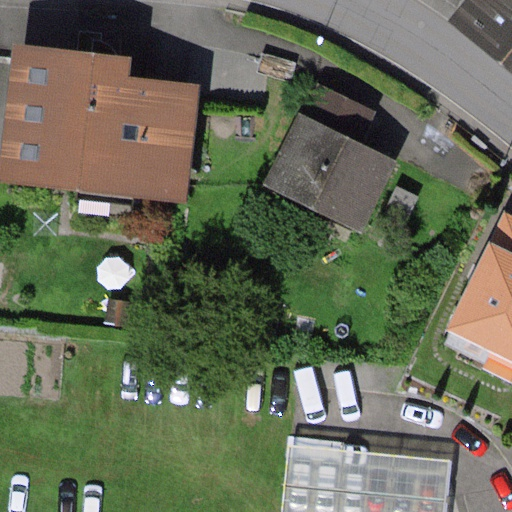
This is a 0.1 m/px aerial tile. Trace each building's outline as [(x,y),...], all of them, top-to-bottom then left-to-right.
[(511,0),(477,0),(465,15),(511,56),(511,0)] [(142,64),(23,54),(12,188),(191,202),(199,98),(139,93),(142,64)] [(406,169),(304,119),(269,191),(370,241),(406,169)] [(511,222),(505,220),(490,250),(511,260),(511,222)] [(511,260),(490,250),(445,344),(486,364),(494,347),(511,355),(511,260)] [(445,511),(452,460),(288,445),(281,511),(445,511)]
